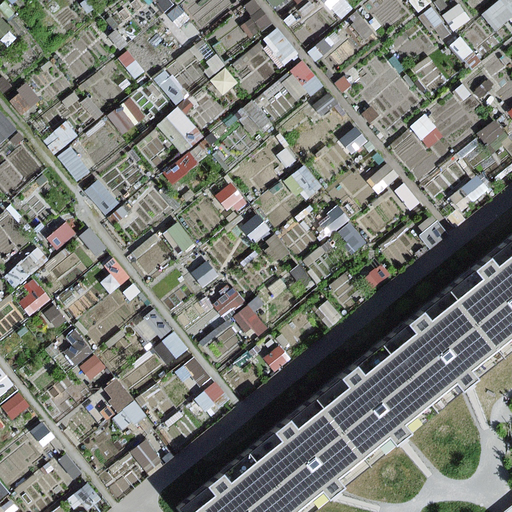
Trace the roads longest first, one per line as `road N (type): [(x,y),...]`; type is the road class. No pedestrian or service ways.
road 1 (track): [(0,104),(248,410)]
road 2 (track): [(263,0),(460,238)]
road 3 (track): [(0,356),(122,511)]
